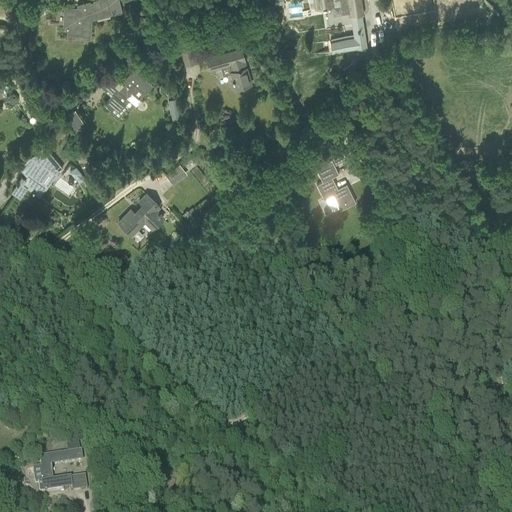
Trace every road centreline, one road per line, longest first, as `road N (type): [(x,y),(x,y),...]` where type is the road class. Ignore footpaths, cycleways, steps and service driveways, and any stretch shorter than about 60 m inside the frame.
road 1 (track): [(319,511),(31,270)]
road 2 (track): [(228,432),(511,261)]
road 3 (residential): [(31,270),(183,149),(188,114)]
